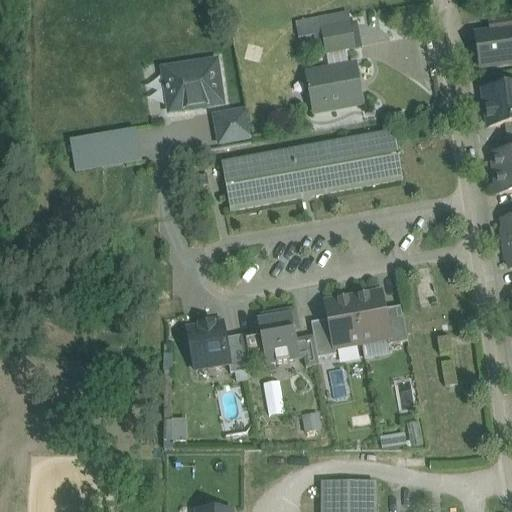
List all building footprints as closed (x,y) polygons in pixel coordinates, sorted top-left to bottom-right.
[(511,20),(489,24),(491,35),(511,32),(511,20)] [(334,54),(330,30),(322,32),(326,55),(334,54)] [(511,32),(491,35),(475,38),(480,69),(511,64),(511,32)] [(216,65),(164,72),(170,114),(222,106),(216,65)] [(355,67),(307,75),(314,115),(362,107),(355,67)] [(511,88),(483,93),(489,129),(505,126),(511,125),(511,88)] [(246,113),(215,119),(220,146),(251,141),(246,113)] [(69,139),(74,173),(141,164),(137,130),(69,139)] [(394,135),(222,166),(231,213),(402,183),(394,135)] [(511,153),(493,156),(499,196),(511,194),(511,153)] [(511,222),(503,224),(507,247),(511,246),(511,222)] [(381,295),(353,300),(362,347),(388,342),(389,342),(384,312),(381,295)] [(353,300),(326,305),(329,322),(334,352),(335,352),(362,347),(353,300)] [(402,309),(384,312),(389,342),(388,342),(389,348),(408,345),(402,309)] [(295,312),(269,317),(270,321),(258,323),(259,329),(264,358),(266,368),(277,367),(289,365),(289,364),(300,362),(296,342),(294,333),(298,332),(295,312)] [(329,322),(311,326),(314,339),(318,361),(336,358),(335,352),(334,352),(329,322)] [(214,327),(214,325),(200,328),(200,330),(187,332),(195,373),(229,367),(230,367),(225,341),(223,326),(214,327)] [(252,336),(240,339),(246,368),(255,366),(259,362),(258,359),(264,358),(259,329),(251,330),(252,336)] [(240,339),(225,341),(230,367),(229,367),(231,377),(247,374),(246,368),(240,339)] [(314,339),(296,342),(300,362),(304,361),(306,371),(319,369),(318,361),(314,339)] [(450,340),(438,342),(441,358),(452,357),(450,340)] [(453,364),(442,366),(445,390),(457,388),(453,364)] [(168,421),(168,443),(186,443),(186,421),(168,421)] [(375,511),(375,485),(322,485),(322,511),(375,511)]
